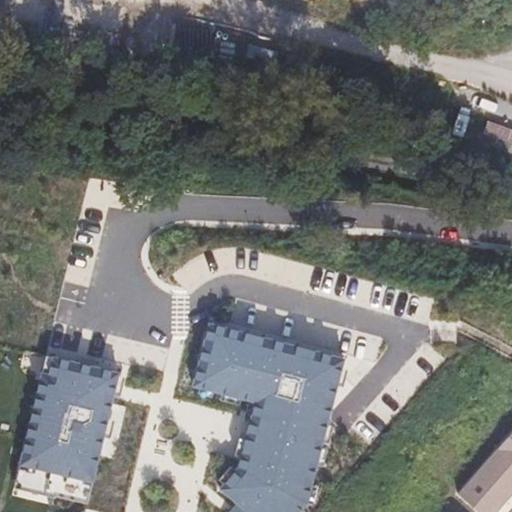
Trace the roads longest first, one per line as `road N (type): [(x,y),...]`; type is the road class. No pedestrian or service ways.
road 1 (unclassified): [(0,65),(96,77),(511,184)]
road 2 (residential): [(130,309),(117,245),(126,227),(174,207),(404,215),(511,232)]
